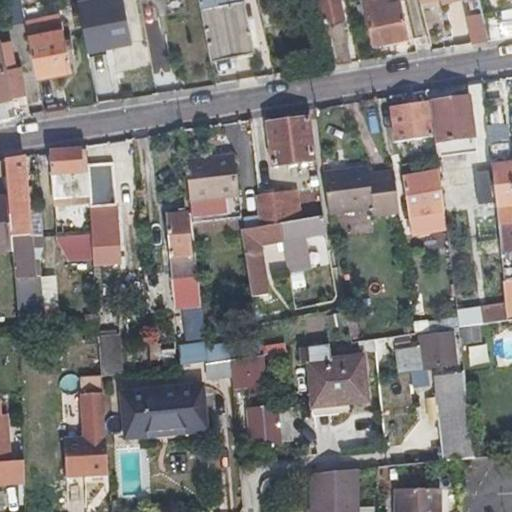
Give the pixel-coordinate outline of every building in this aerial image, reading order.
[(58,16),(41,19),(23,23),(18,0),(5,0),(11,27),(23,25),(34,77),(69,71),(58,16)] [(86,57),(129,49),(118,0),(101,0),(76,5),(86,57)] [(195,0),(209,62),(252,51),(240,0),(195,0)] [(319,0),(325,23),(334,21),(345,19),(340,0),(319,0)] [(418,0),(421,7),(438,4),(439,9),(476,1),(476,0),(418,0)] [(406,36),(403,24),(401,11),(384,15),(381,6),(363,9),(371,44),(406,36)] [(485,41),(482,25),(478,10),(461,14),(467,44),(485,41)] [(332,66),(341,65),(349,64),(343,24),(324,28),(332,66)] [(0,99),(25,95),(20,70),(5,73),(0,50),(0,99)] [(433,145),(454,141),(475,138),(468,97),(427,104),(433,145)] [(492,130),(498,129),(504,128),(500,101),(487,103),(492,130)] [(395,143),(413,140),(430,138),(426,104),(390,110),(395,143)] [(307,121),(286,123),(266,126),(271,167),(312,162),(307,121)] [(46,199),(84,196),(81,166),(80,151),(43,154),(46,199)] [(432,152),(427,153),(422,154),(427,183),(402,187),(407,227),(442,222),(432,152)] [(481,185),(495,183),(493,167),(491,153),(477,155),(481,185)] [(9,247),(11,292),(13,336),(24,334),(23,313),(27,313),(26,277),(33,277),(26,155),(5,158),(7,196),(9,247)] [(189,204),(213,201),(237,198),(232,156),(183,162),(189,204)] [(84,196),(87,235),(90,270),(118,268),(115,242),(113,216),(108,164),(81,166),(84,196)] [(498,210),(511,208),(511,164),(493,167),(495,183),(498,210)] [(322,172),(325,189),(327,206),(329,215),(375,209),(375,217),(398,213),(392,172),(371,174),(368,166),(322,172)] [(278,226),(301,222),(297,193),(253,198),(258,229),(278,226)] [(0,247),(9,247),(7,196),(0,196),(0,247)] [(198,278),(197,267),(196,256),(192,255),(187,212),(167,215),(176,280),(198,278)] [(278,226),(282,245),(288,274),(307,271),(301,242),(325,238),(322,218),(301,222),(278,226)] [(282,245),(278,226),(258,229),(241,232),(252,301),(269,298),(261,249),(282,245)] [(508,321),(508,315),(507,309),(481,313),(483,325),(508,321)] [(95,323),(83,325),(85,346),(97,345),(96,342),(95,323)] [(427,371),(439,370),(457,368),(454,336),(417,339),(418,350),(397,352),(399,373),(410,372),(411,386),(428,385),(427,371)] [(117,339),(96,342),(97,345),(99,380),(121,377),(117,339)] [(187,368),(205,365),(209,365),(207,350),(185,353),(187,368)] [(228,362),(229,378),(230,387),(253,384),(254,395),(271,393),(266,356),(228,362)] [(309,407),(338,405),(367,403),(362,357),(304,362),(309,407)] [(208,381),(229,378),(228,362),(209,365),(205,365),(206,373),(208,381)] [(204,432),(202,410),(200,387),(135,394),(139,438),(204,432)] [(108,475),(101,394),(78,395),(82,438),(60,440),(63,477),(108,475)] [(473,460),(471,427),(468,394),(437,397),(442,463),(473,460)] [(280,442),(279,423),(277,404),(247,406),(250,444),(280,442)] [(0,485),(14,484),(13,462),(6,463),(0,463),(0,445),(4,445),(3,416),(0,416),(0,485)] [(315,511),(360,511),(360,508),(357,471),(312,475),(315,511)] [(439,511),(440,494),(418,494),(397,493),(396,511),(439,511)]
